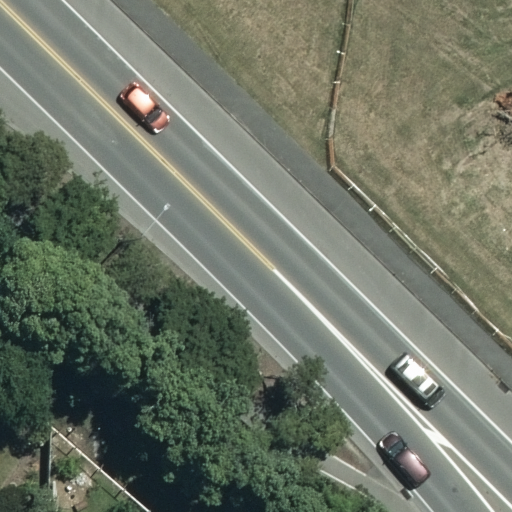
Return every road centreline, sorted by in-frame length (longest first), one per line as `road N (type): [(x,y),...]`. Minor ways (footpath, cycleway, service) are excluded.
road 1 (secondary): [(357,349),(0,0)]
road 2 (secondary): [(357,349),(511,492)]
road 3 (secondary): [(466,511),(357,349)]
